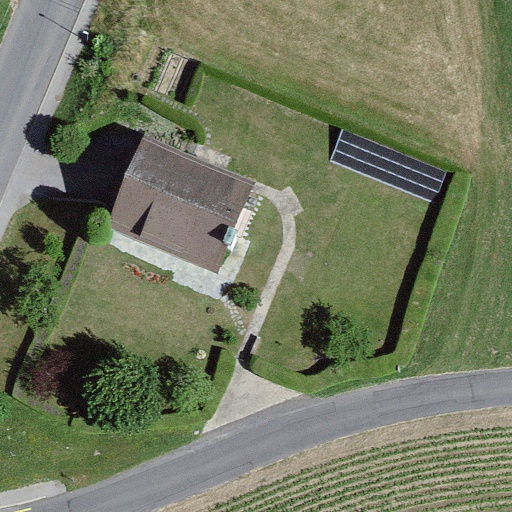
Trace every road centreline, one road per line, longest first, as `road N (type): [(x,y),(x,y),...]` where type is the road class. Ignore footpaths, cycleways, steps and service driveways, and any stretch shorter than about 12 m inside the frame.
road 1 (unclassified): [(88,511),(315,423),(511,387)]
road 2 (unclassified): [(59,0),(0,137)]
